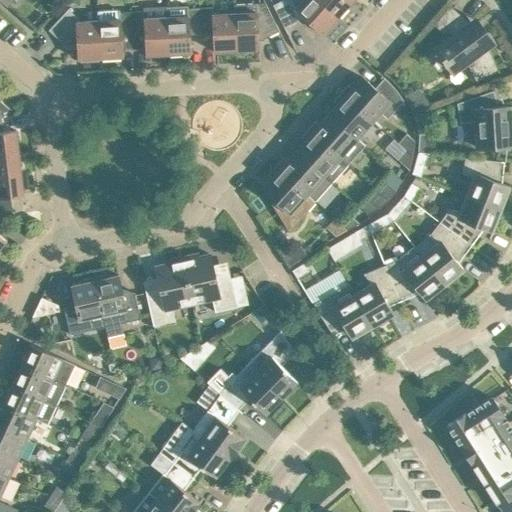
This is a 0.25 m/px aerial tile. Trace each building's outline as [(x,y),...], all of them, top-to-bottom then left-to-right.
[(318,0),(302,0),(296,8),(287,0),(281,0),(273,4),(276,10),(284,28),(296,23),(302,15),(322,33),(321,33),(322,34),(337,17),(318,0)] [(318,0),(337,17),(352,1),(350,0),(318,0)] [(265,2),(234,4),(234,12),(236,49),(258,47),(258,38),(266,37),(279,31),(265,2)] [(450,5),(447,8),(433,24),(449,38),(436,47),(443,57),(442,58),(446,62),(447,61),(454,71),(466,62),(475,81),(480,78),(499,70),(487,46),(493,42),(475,18),(469,22),(450,5)] [(166,16),(165,6),(143,7),(144,10),(132,11),(134,47),(146,46),(146,53),(145,53),(145,55),(168,53),(166,16)] [(213,14),(213,6),(200,7),(201,33),(213,32),(214,50),(213,50),(213,51),(236,49),(234,12),(213,14)] [(166,16),(168,53),(191,51),(190,34),(201,33),(200,7),(187,8),(187,15),(166,16)] [(68,8),(63,14),(49,29),(69,48),(77,48),(78,57),(77,57),(77,59),(100,57),(98,20),(77,21),(77,17),(68,8)] [(134,47),(132,11),(119,12),(119,19),(98,20),(100,57),(123,56),(123,55),(122,47),(134,47)] [(349,85),(341,92),(373,120),(381,111),(387,117),(404,98),(383,78),(375,88),(362,76),(352,88),(349,85)] [(499,106),(493,90),(457,102),(463,120),(459,120),(459,122),(475,121),(477,147),(511,144),(511,138),(511,130),(511,129),(511,120),(510,106),(499,106)] [(329,114),(356,138),(373,120),(341,92),(334,99),(338,103),(329,114)] [(3,131),(1,112),(0,112),(0,153),(18,151),(16,129),(3,131)] [(308,128),(340,156),(356,138),(329,114),(319,124),(315,121),(308,128)] [(340,156),(308,128),(301,136),(305,140),(296,150),(323,175),(340,156)] [(398,143),(406,149),(413,156),(414,140),(406,133),(398,143)] [(431,140),(420,139),(419,151),(431,153),(431,140)] [(406,149),(405,149),(397,159),(409,169),(413,156),(406,149)] [(0,175),(21,173),(18,151),(0,153),(0,175)] [(275,165),(307,193),(315,200),(332,182),(295,151),(286,161),(282,157),(275,165)] [(431,153),(419,151),(414,173),(425,177),(431,153)] [(501,161),(465,157),(463,174),(474,177),(467,195),(502,209),(502,208),(500,207),(509,186),(498,181),(501,161)] [(272,203),(289,229),(307,209),(299,202),(307,193),(275,165),(269,172),(273,176),(263,188),(276,199),(272,203)] [(24,195),(21,173),(0,175),(0,212),(10,216),(13,213),(11,197),(24,195)] [(387,182),(379,191),(388,199),(396,190),(387,182)] [(407,196),(413,202),(420,192),(412,188),(407,196)] [(388,199),(379,191),(370,201),(378,208),(388,199)] [(460,212),(449,207),(439,221),(468,243),(481,226),(491,230),(500,209),(501,209),(502,209),(467,195),(460,212)] [(396,222),(413,202),(407,196),(391,216),(396,222)] [(0,227),(10,216),(0,212),(0,246),(7,239),(0,233),(0,227)] [(348,213),(340,223),(347,229),(359,223),(348,213)] [(396,222),(391,216),(369,228),(373,236),(396,222)] [(340,223),(335,219),(327,228),(336,236),(347,229),(340,223)] [(468,243),(439,221),(429,235),(437,243),(422,256),(445,285),(445,284),(445,283),(463,268),(456,259),(468,243)] [(359,243),(373,236),(369,228),(356,235),(359,243)] [(398,258),(385,264),(403,296),(418,289),(425,298),(443,284),(444,285),(445,285),(422,256),(414,246),(398,258)] [(197,253),(182,256),(192,303),(212,298),(215,311),(237,306),(234,292),(229,273),(215,276),(210,254),(198,256),(197,253)] [(192,303),(182,256),(166,260),(167,263),(155,266),(160,288),(146,291),(153,325),(175,320),(172,307),(192,303)] [(304,262),(292,270),(297,278),(309,270),(304,262)] [(370,284),(355,293),(373,326),(374,325),(373,324),(393,312),(387,302),(403,296),(385,264),(363,273),(370,284)] [(108,273),(94,276),(103,314),(108,336),(123,333),(121,322),(140,318),(139,311),(135,292),(123,294),(118,274),(109,276),(108,273)] [(91,316),(103,314),(94,276),(80,279),(81,282),(71,285),(76,305),(64,308),(69,327),(70,334),(93,329),(91,316)] [(330,293),(313,303),(333,335),(346,327),(352,337),(372,325),(373,326),(355,293),(348,282),(330,293)] [(281,330),(247,363),(282,397),(298,381),(282,365),(294,353),(296,357),(297,356),(281,330)] [(75,364),(64,359),(31,343),(21,363),(66,384),(75,364)] [(12,383),(46,399),(57,404),(66,384),(21,363),(12,383)] [(282,397),(247,363),(219,392),(242,412),(239,409),(250,398),(266,413),(282,397)] [(3,402),(37,418),(48,423),(57,404),(46,399),(12,383),(3,402)] [(119,399),(125,389),(116,383),(110,393),(119,399)] [(193,430),(226,454),(230,457),(245,438),(244,437),(245,436),(228,424),(238,410),(242,413),(242,412),(220,393),(208,410),(207,410),(193,430)] [(448,424),(498,501),(511,492),(511,430),(491,398),(467,414),(465,413),(448,424)] [(37,418),(3,402),(0,409),(0,424),(28,438),(37,418)] [(99,410),(92,420),(101,426),(107,416),(99,410)] [(92,420),(91,420),(80,436),(90,443),(101,426),(92,420)] [(182,421),(159,452),(173,462),(172,462),(193,477),(202,466),(216,476),(216,475),(213,472),(226,454),(193,430),(182,421)] [(0,424),(0,448),(18,457),(28,438),(0,424)] [(75,447),(68,457),(77,462),(84,452),(75,447)] [(18,457),(0,448),(0,472),(9,477),(18,457)] [(77,462),(68,457),(62,466),(71,472),(77,462)] [(163,473),(147,492),(172,511),(191,511),(199,502),(198,502),(199,501),(184,489),(193,477),(172,462),(164,474),(163,473)] [(0,496),(9,477),(0,472),(0,496)] [(50,496),(59,501),(65,491),(56,486),(50,496)] [(172,511),(147,492),(132,510),(134,511),(133,511),(172,511)] [(504,511),(511,511),(511,492),(498,501),(504,511)] [(50,496),(44,506),(53,511),(59,501),(50,496)]
